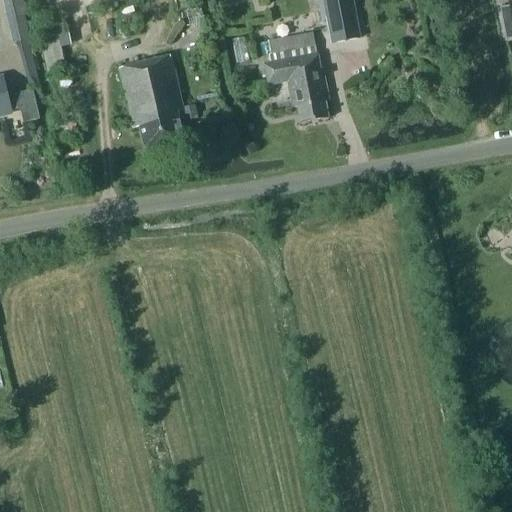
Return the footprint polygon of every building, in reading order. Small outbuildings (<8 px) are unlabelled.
[(1,0),(12,44),(29,41),(19,0),(1,0)] [(322,0),(326,17),(331,44),(359,39),(351,0),(322,0)] [(55,23),(39,26),(41,37),(57,33),(55,23)] [(40,37),(47,72),(64,69),(57,33),(41,37),(40,37)] [(270,55),(268,55),(270,63),(262,65),(266,87),(285,83),(290,109),(295,108),(298,125),(326,120),(320,90),(324,89),(320,70),(318,70),(311,34),(267,42),(270,55)] [(131,127),(137,126),(142,149),(182,140),(178,121),(183,119),(184,123),(196,120),(193,104),(181,107),(170,58),(118,70),(131,127)] [(0,115),(18,112),(21,124),(36,120),(30,92),(3,98),(0,82),(0,115)]
